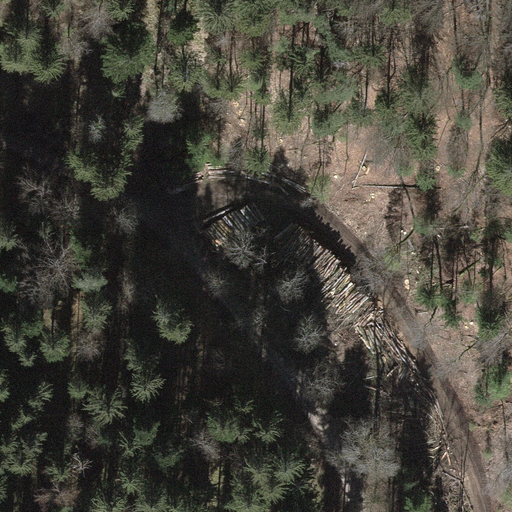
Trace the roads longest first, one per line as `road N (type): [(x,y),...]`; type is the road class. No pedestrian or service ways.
road 1 (track): [(357,511),(328,427),(163,227),(95,175),(0,137)]
road 2 (track): [(481,511),(447,386),(354,254),(280,190),(241,184),(163,227)]
